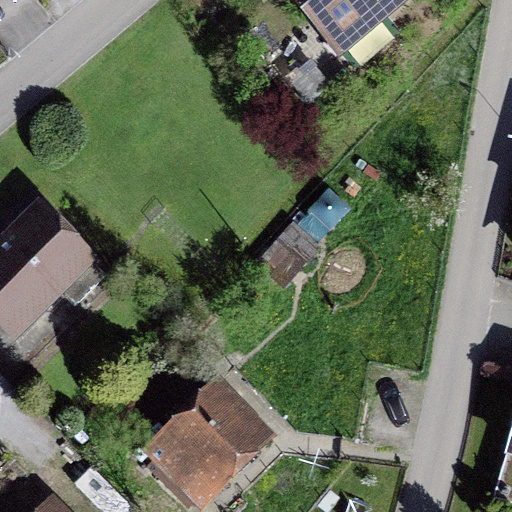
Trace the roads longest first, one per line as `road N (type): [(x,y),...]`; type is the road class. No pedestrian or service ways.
road 1 (residential): [(421,511),(511,14)]
road 2 (residential): [(116,0),(0,95)]
